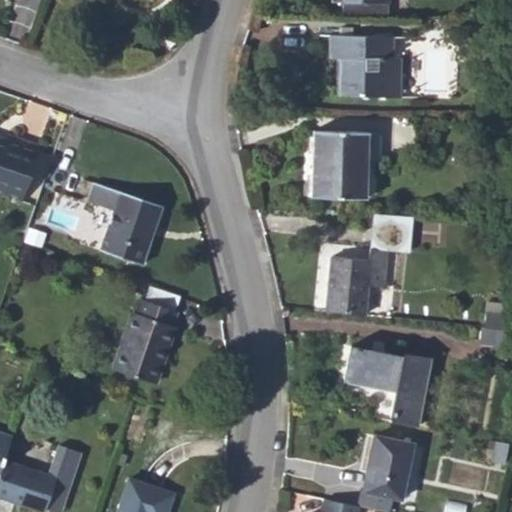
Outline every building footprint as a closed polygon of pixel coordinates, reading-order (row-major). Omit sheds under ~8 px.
[(331,57),(339,58),(339,95),(399,95),(399,56),(392,55),(392,35),(332,33),(331,57)] [(311,195),(365,197),(366,160),(377,160),(380,158),(381,133),(379,133),(378,132),(313,129),(311,195)] [(0,191),(22,199),(39,149),(6,138),(5,142),(0,140),(0,191)] [(112,209),(99,249),(142,263),(161,205),(92,181),(87,200),(112,209)] [(327,309),(363,313),(366,283),(382,285),(385,249),(372,248),(371,258),(331,255),(327,309)] [(172,310),(177,295),(148,285),(143,299),(172,310)] [(140,298),(135,313),(132,312),(112,370),(154,384),(174,327),(171,326),(176,311),(172,310),(143,299),(140,298)] [(483,326),(503,328),(503,312),(485,311),(483,326)] [(503,328),(483,326),(481,325),(479,341),(502,343),(503,328)] [(389,419),(417,424),(430,356),(404,351),(403,354),(349,344),(343,378),(395,388),(389,419)] [(0,469),(4,460),(11,436),(0,432),(0,469)] [(393,495),(400,497),(412,441),(374,433),(363,488),(393,495)] [(496,439),(492,459),(505,461),(509,442),(496,439)] [(0,496),(42,511),(44,511),(56,479),(4,460),(0,469),(0,496)] [(166,511),(173,494),(128,479),(117,511),(166,511)] [(389,510),(393,495),(363,488),(361,488),(357,503),(389,510)] [(354,511),(357,503),(326,497),(322,511),(317,511),(312,510),(311,511),(354,511)]
